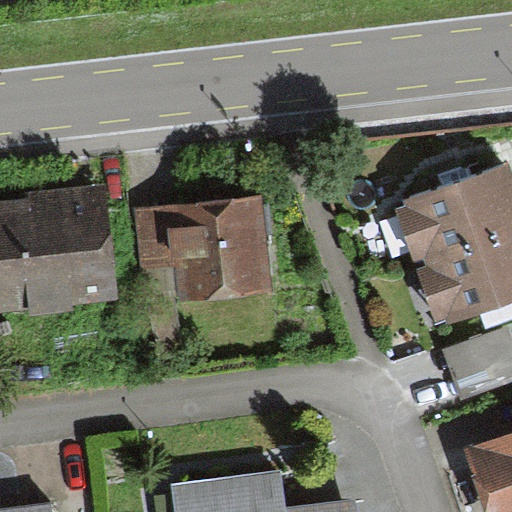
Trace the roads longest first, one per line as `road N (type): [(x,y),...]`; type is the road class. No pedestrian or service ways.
road 1 (primary): [(511,51),(0,107)]
road 2 (residential): [(398,418),(360,387),(287,383),(0,422)]
road 3 (unknown): [(360,387),(281,77)]
